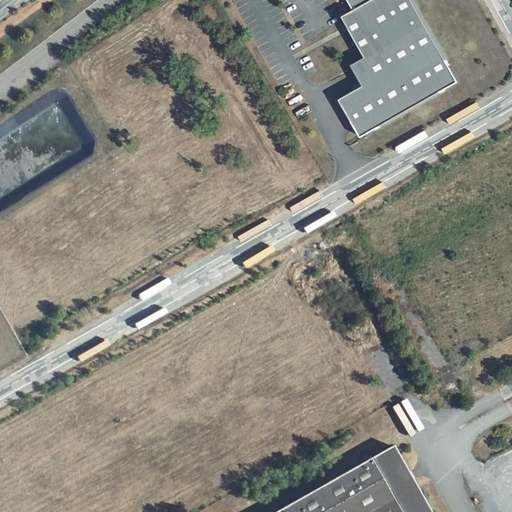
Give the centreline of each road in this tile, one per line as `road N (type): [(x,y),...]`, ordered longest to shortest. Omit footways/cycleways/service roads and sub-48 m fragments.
road 1 (unclassified): [(511,107),(0,395)]
road 2 (unclassified): [(0,94),(117,0)]
